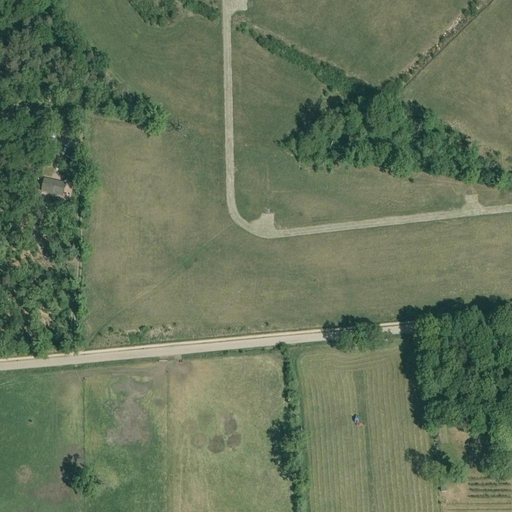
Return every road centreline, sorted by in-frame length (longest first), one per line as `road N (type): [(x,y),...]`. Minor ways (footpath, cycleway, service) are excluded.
road 1 (track): [(511,320),(0,366)]
road 2 (track): [(226,0),(231,204),(247,227),(287,233),(511,208)]
road 3 (track): [(151,119),(0,100)]
